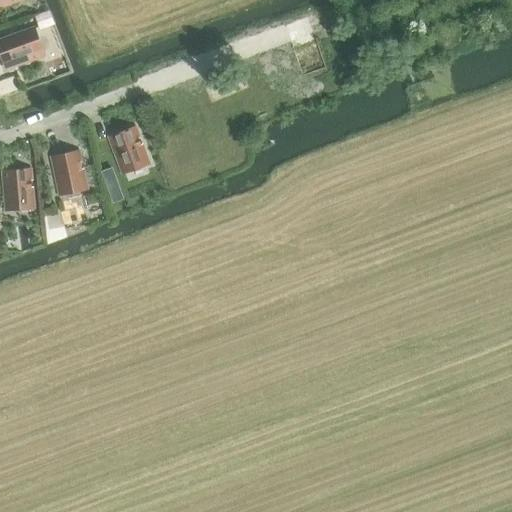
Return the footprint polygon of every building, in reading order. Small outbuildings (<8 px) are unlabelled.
[(0,55),(2,56),(4,61),(23,54),(25,59),(44,52),(34,24),(0,36),(0,55)] [(110,133),(122,166),(146,157),(134,124),(110,133)] [(53,153),(60,187),(85,182),(77,148),(53,153)] [(4,168),(7,203),(32,201),(29,166),(4,168)] [(112,167),(101,171),(110,194),(121,190),(112,167)]
